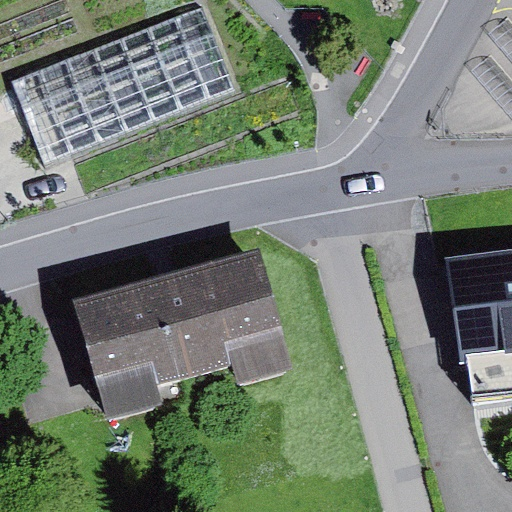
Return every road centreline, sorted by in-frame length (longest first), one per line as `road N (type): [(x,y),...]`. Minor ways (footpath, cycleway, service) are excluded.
road 1 (residential): [(323,195),(168,223),(0,273)]
road 2 (residential): [(411,511),(323,195)]
road 3 (residential): [(383,170),(473,0)]
road 4 (residential): [(511,165),(383,170)]
